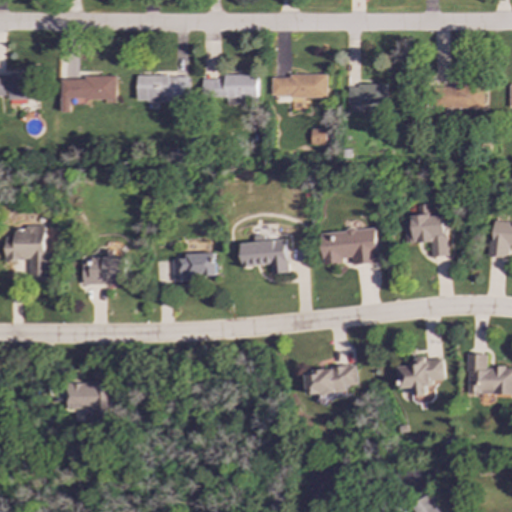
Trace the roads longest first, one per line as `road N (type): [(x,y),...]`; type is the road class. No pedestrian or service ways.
road 1 (residential): [(0,336),(198,333),(423,310),(511,310)]
road 2 (residential): [(511,23),(0,24)]
